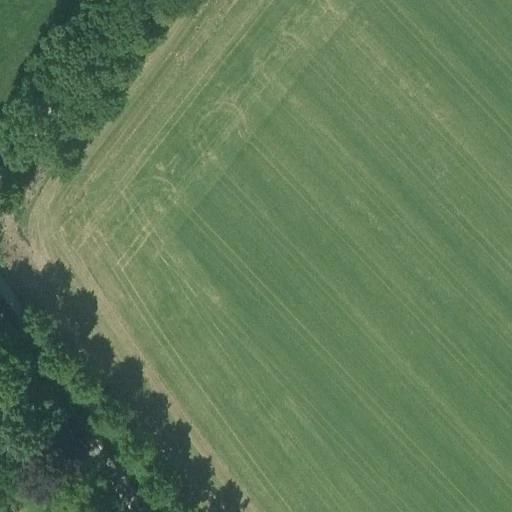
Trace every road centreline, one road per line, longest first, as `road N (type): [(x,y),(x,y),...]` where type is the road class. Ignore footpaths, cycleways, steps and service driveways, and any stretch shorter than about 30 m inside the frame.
road 1 (unclassified): [(0,178),(137,0)]
road 2 (tertiary): [(131,511),(0,335)]
